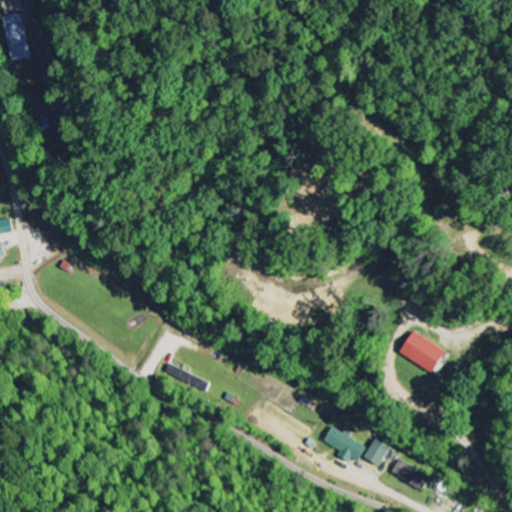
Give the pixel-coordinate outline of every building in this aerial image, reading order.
[(21,64),(38,60),(28,15),(10,19),(21,64)] [(17,233),(14,220),(0,223),(0,224),(3,236),(17,233)] [(5,243),(0,245),(0,264),(11,260),(5,243)] [(453,350),(418,334),(407,357),(442,373),(453,350)] [(213,384),(172,363),(165,376),(207,397),(213,384)] [(351,434),(335,428),(329,444),(344,451),(342,456),(363,465),(370,447),(350,438),(351,434)] [(394,450),(379,440),(368,458),(383,467),(394,450)] [(427,491),(434,477),(402,461),(395,475),(427,491)]
